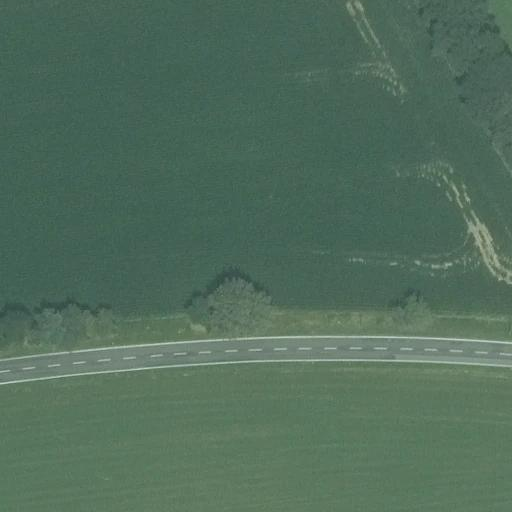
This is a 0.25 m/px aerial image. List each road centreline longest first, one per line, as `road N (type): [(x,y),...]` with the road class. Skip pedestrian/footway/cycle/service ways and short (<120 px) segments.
road 1 (tertiary): [(0,369),(333,347),(511,356)]
road 2 (tertiary): [(511,126),(445,0)]
